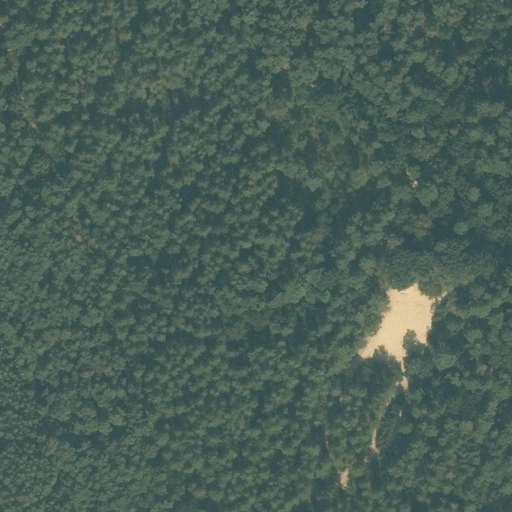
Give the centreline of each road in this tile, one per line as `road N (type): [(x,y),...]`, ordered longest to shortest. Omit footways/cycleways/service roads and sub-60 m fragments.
road 1 (track): [(141,386),(97,292),(53,164)]
road 2 (track): [(53,164),(0,12)]
road 3 (track): [(186,511),(141,386)]
